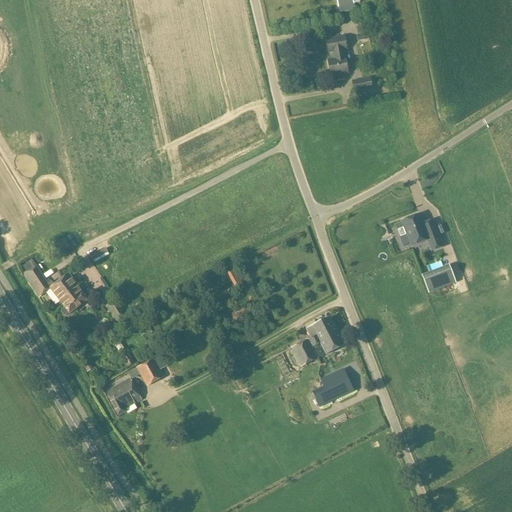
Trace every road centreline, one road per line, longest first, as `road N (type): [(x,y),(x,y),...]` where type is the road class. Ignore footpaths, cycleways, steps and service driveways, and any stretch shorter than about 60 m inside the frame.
road 1 (unclassified): [(428,511),(314,216)]
road 2 (secondary): [(127,511),(0,295)]
road 3 (unclassified): [(314,216),(369,195),(511,105)]
road 4 (unclassified): [(314,216),(284,138),(252,0)]
road 5 (unknown): [(99,241),(284,138)]
